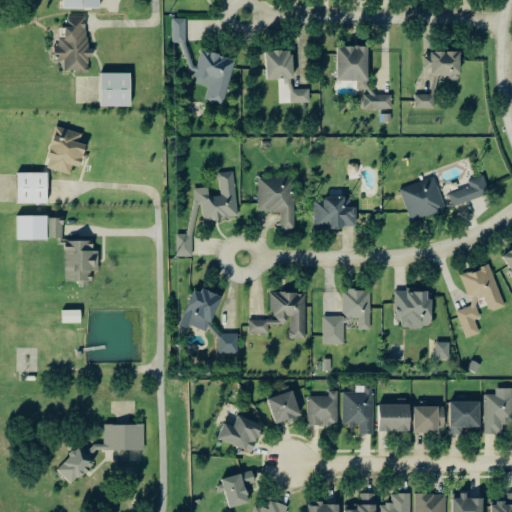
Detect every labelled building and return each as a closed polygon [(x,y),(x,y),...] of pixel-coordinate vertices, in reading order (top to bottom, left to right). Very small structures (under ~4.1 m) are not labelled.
[(98,0),(98,9),(63,9),(63,0),(98,0)] [(89,16),(70,17),(71,28),(61,29),(62,46),(56,47),(57,61),(65,60),(66,73),(91,71),(90,58),(91,58),(89,16)] [(175,44),(188,44),(188,19),(174,19),(175,44)] [(340,81),(358,81),(358,90),(365,90),(365,110),(393,110),(393,95),(372,95),(372,47),(340,47),(340,81)] [(226,105),(236,59),(203,51),(198,69),(199,69),(196,85),(208,88),(205,100),(226,105)] [(296,79),(295,51),(268,52),(269,80),(296,79)] [(433,76),(463,76),(463,53),(426,53),(426,69),(433,69),(433,76)] [(100,73),(129,73),(130,108),(101,108),(100,73)] [(310,90),(291,90),(291,104),(310,103),(310,90)] [(436,96),(416,95),(416,109),(435,109),(436,96)] [(46,169),(70,176),(73,166),(82,168),(88,146),(79,144),(81,134),(57,128),(46,169)] [(218,174),(222,196),(210,198),(209,187),(194,190),(196,204),(201,203),(205,224),(243,217),(235,171),(218,174)] [(47,173),(48,203),(17,204),(16,174),(47,173)] [(470,188),(449,195),(453,207),(490,195),(484,176),(468,182),(470,188)] [(295,230),(295,178),(258,178),(259,213),(281,213),(281,230),(295,230)] [(412,222),(446,211),(435,178),(401,190),(412,222)] [(346,199),(315,199),(314,228),(356,230),(356,208),(346,208),(346,199)] [(46,216),(46,241),(16,241),(16,217),(46,216)] [(50,218),(50,239),(63,239),(64,219),(50,218)] [(176,258),(193,257),(193,235),(176,235),(176,258)] [(65,282),(92,283),(92,272),(99,272),(100,243),(66,242),(65,282)] [(511,252),(502,260),(511,273),(511,252)] [(462,273),(472,307),(458,311),(466,339),(481,335),(476,321),(481,319),(477,305),(487,303),(490,313),(504,309),(491,265),(462,273)] [(210,333),(221,297),(194,289),(182,328),(189,330),(190,327),(210,333)] [(345,345),(345,322),(359,322),(359,331),(371,331),(371,291),(343,291),(343,318),(324,318),(324,345),(345,345)] [(395,291),(395,316),(402,316),(403,329),(433,328),(432,293),(415,293),(415,291),(395,291)] [(289,340),(306,340),(306,293),(272,293),(272,321),(250,321),(250,335),(270,335),(270,326),(289,326),(289,340)] [(62,311),(62,324),(82,324),(82,311),(62,311)] [(238,355),(238,335),(219,335),(219,354),(238,355)] [(436,343),(436,360),(450,361),(451,343),(436,343)] [(343,393),(343,427),(360,427),(360,436),(375,436),(373,387),(358,387),(358,392),(343,393)] [(511,425),(511,389),(496,389),(496,395),(486,396),(486,435),(504,435),(504,425),(511,425)] [(339,391),(329,391),(329,397),(308,397),(308,426),(338,426),(339,391)] [(270,398),(275,425),(302,420),(296,393),(270,398)] [(482,403),(451,402),(451,436),(463,436),(463,428),(481,429),(482,403)] [(412,405),(381,406),(382,433),(413,432),(412,405)] [(416,435),(445,434),(444,407),(415,408),(416,435)] [(220,439),(254,454),(266,428),(239,416),(234,429),(226,425),(220,439)] [(145,451),(145,426),(105,426),(105,447),(70,447),(70,462),(59,462),(59,474),(67,474),(67,479),(91,479),(91,462),(104,462),(104,451),(145,451)] [(231,510),(251,504),(248,493),(259,490),(253,471),(222,481),(231,510)] [(376,511),(377,494),(361,495),(361,505),(346,506),(346,511),(376,511)] [(492,511),(511,511),(511,494),(506,495),(506,504),(493,504),(492,511)] [(411,511),(411,495),(392,495),(392,505),(379,506),(378,511),(411,511)] [(415,496),(415,511),(446,511),(446,495),(415,496)] [(468,495),(454,495),(453,511),(484,511),(485,500),(468,500),(468,495)] [(255,506),(253,511),(285,511),(287,507),(270,502),(268,510),(255,506)]
